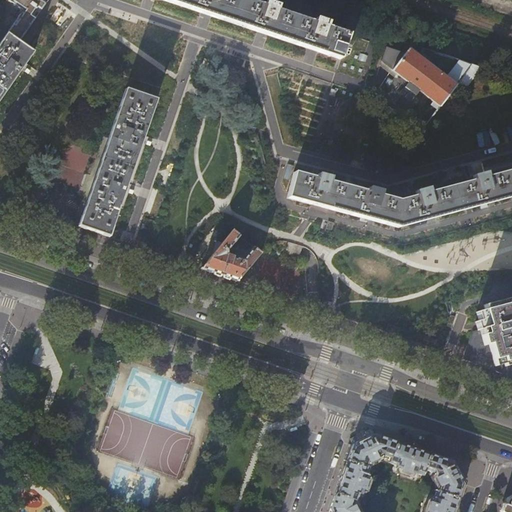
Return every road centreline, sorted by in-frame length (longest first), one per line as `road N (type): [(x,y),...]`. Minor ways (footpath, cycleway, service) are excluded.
road 1 (primary): [(356,364),(0,242)]
road 2 (primary): [(14,282),(344,398)]
road 3 (primary): [(511,419),(356,364)]
road 4 (primary): [(344,398),(499,448)]
road 5 (residential): [(306,511),(344,398)]
